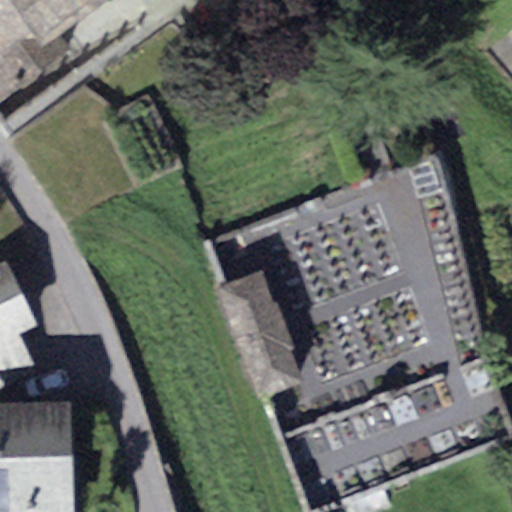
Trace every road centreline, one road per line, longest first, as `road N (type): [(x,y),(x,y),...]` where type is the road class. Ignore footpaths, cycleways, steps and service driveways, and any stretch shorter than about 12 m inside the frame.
road 1 (residential): [(0,154),(82,300),(154,511)]
road 2 (unclassified): [(0,139),(185,0)]
